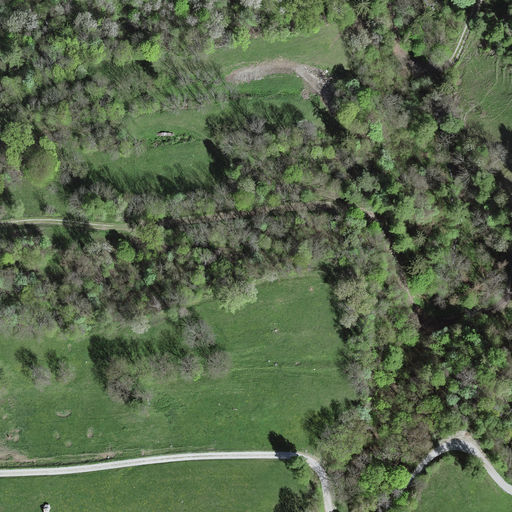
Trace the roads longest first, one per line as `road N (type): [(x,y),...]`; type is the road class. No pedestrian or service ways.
road 1 (track): [(511,276),(498,307),(422,308),(381,225),(325,205),(0,224)]
road 2 (track): [(481,0),(456,56),(430,70),(405,63),(378,0)]
